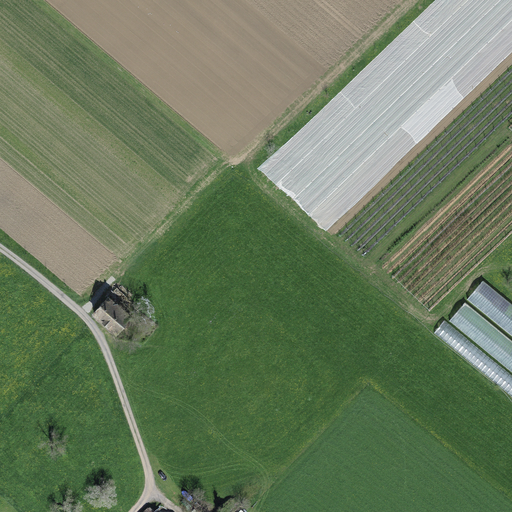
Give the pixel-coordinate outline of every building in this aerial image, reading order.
[(0,0),(0,166),(17,180),(13,180),(80,233),(79,242),(74,248),(81,263),(91,264),(86,303),(145,229),(166,246),(237,159),(37,0),(0,0)] [(511,304),(483,280),(467,299),(511,336),(511,304)] [(116,288),(94,313),(116,333),(131,317),(121,308),(129,299),(116,288)] [(511,339),(465,301),(449,321),(511,372),(511,339)] [(511,376),(444,320),(433,333),(511,398),(511,376)]
